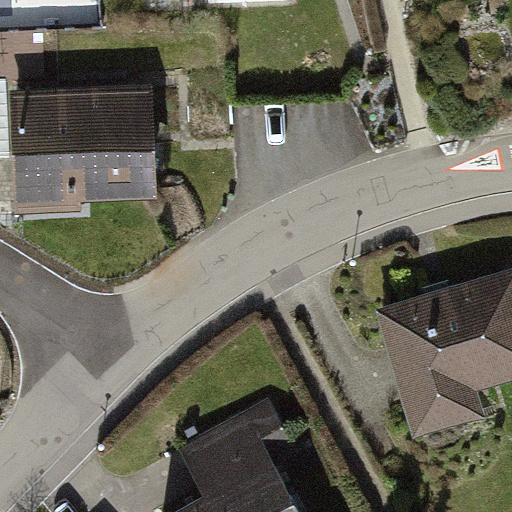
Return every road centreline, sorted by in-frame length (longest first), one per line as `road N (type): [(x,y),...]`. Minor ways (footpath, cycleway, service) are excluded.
road 1 (residential): [(110,365),(240,246),(344,199),(511,165)]
road 2 (residential): [(0,477),(110,365)]
road 3 (residential): [(110,365),(0,278)]
